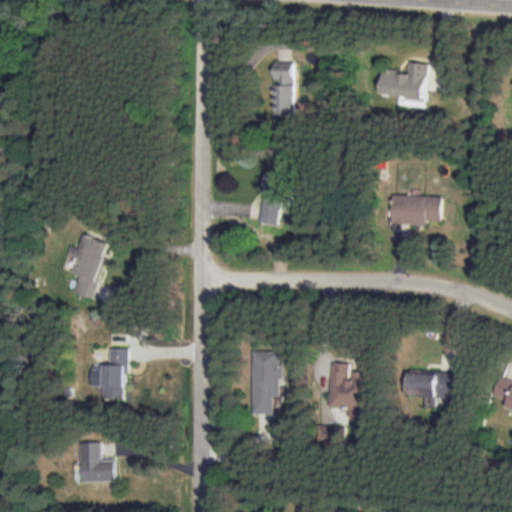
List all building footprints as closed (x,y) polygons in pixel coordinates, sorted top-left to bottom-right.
[(297,62),(275,62),(274,115),(296,115),(297,62)] [(430,64),(418,63),(416,73),(384,69),(381,95),(426,100),(430,64)] [(393,224),(443,224),(443,196),(393,196),(393,224)] [(109,241),(84,236),(81,249),(71,247),(68,258),(75,260),(72,274),(80,275),(76,294),(97,298),(109,241)] [(93,365),(92,386),(105,387),(104,398),(128,398),(129,348),(111,347),(111,365),(93,365)] [(253,413),(279,413),(279,350),(254,350),(253,413)] [(334,362),(332,407),(368,409),(369,375),(359,374),(360,363),(334,362)] [(439,407),(439,399),(456,400),(458,373),(408,371),(407,395),(428,396),(427,407),(439,407)] [(511,379),(502,376),(493,401),(511,408),(511,379)] [(82,442),(83,482),(117,481),(117,458),(103,458),(103,442),(82,442)]
